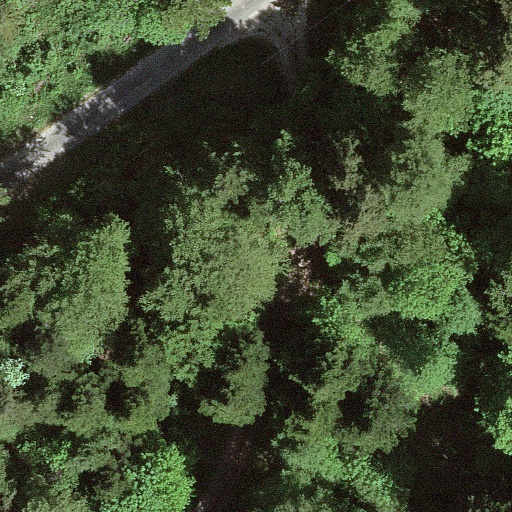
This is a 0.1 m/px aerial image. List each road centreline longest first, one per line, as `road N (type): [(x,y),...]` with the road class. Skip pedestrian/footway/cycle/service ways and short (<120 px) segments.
road 1 (track): [(282,0),(315,153),(303,257),(265,372),(192,511)]
road 2 (unclassified): [(0,178),(247,0)]
